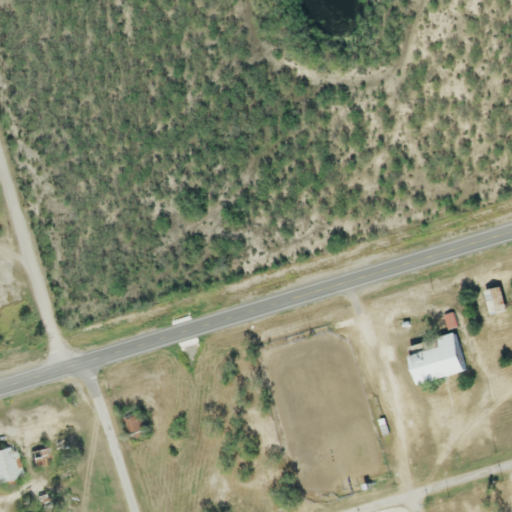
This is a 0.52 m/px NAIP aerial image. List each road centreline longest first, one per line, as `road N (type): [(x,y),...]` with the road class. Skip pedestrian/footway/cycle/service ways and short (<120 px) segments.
road 1 (secondary): [(0,389),(511,234)]
road 2 (residential): [(351,511),(511,463)]
road 3 (residential): [(130,511),(84,363)]
road 4 (residential): [(62,370),(37,286),(0,239)]
